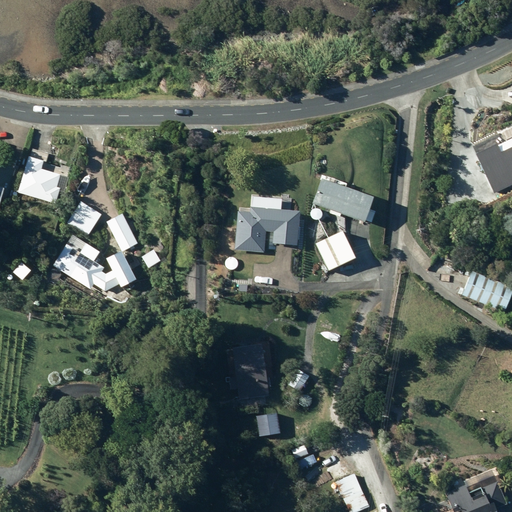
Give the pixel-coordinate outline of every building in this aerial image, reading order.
[(511,56),(497,74),(511,86),(511,56)] [(311,141),(300,170),(351,190),(360,165),(332,154),(334,150),(311,141)] [(488,144),(468,156),(492,196),(511,185),(511,147),(495,157),(488,144)] [(28,149),(17,193),(55,203),(59,188),(56,188),(59,175),(56,174),(57,169),(40,165),(43,153),(28,149)] [(0,196),(2,188),(8,190),(16,161),(3,158),(1,166),(0,165),(0,196)] [(218,183),(215,222),(244,225),(246,203),(254,204),(253,216),(277,218),(280,183),(231,178),(230,184),(218,183)] [(82,195),(72,211),(93,225),(97,219),(91,215),(97,205),(82,195)] [(328,198),(302,211),(315,238),(342,225),(328,198)] [(109,230),(105,233),(111,243),(114,241),(120,252),(137,243),(120,214),(105,223),(109,230)] [(342,232),(316,244),(327,270),(353,258),(342,232)] [(445,233),(435,257),(477,274),(487,249),(445,233)] [(90,272),(95,263),(86,258),(89,253),(80,247),(77,252),(65,245),(52,265),(89,288),(90,288),(95,291),(102,281),(96,278),(97,277),(90,272)] [(152,250),(140,258),(147,269),(159,261),(152,250)] [(27,270),(18,262),(10,271),(19,279),(27,270)] [(128,302),(119,298),(115,305),(125,310),(128,302)] [(257,407),(266,406),(265,398),(267,397),(261,346),(231,350),(234,378),(228,379),(229,390),(237,389),(238,398),(235,398),(237,415),(258,413),(257,407)] [(297,370),(288,384),(299,391),(308,376),(297,370)] [(256,423),(250,424),(251,429),(257,428),(258,437),(278,434),(275,414),(255,417),(256,423)] [(421,501),(419,502),(423,511),(430,511),(452,502),(456,511),(463,511),(488,501),(474,470),(486,466),(476,443),(447,455),(444,447),(425,455),(431,471),(413,479),(416,485),(414,486),(421,501)] [(305,444),(288,451),(291,459),(309,451),(305,444)] [(323,459),(330,474),(322,478),(325,485),(333,481),(348,511),(365,511),(364,509),(369,507),(342,450),(323,459)] [(306,457),(297,462),(300,468),(310,463),(306,457)]
